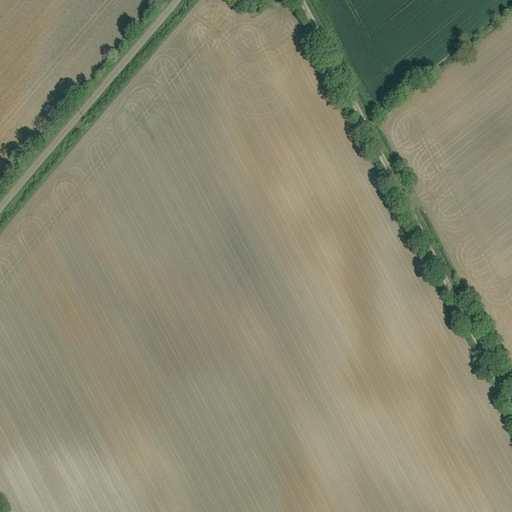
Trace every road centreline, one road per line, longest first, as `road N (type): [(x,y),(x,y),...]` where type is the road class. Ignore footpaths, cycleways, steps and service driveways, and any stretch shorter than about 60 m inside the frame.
road 1 (track): [(511,409),(300,0)]
road 2 (unclassified): [(0,209),(179,0)]
